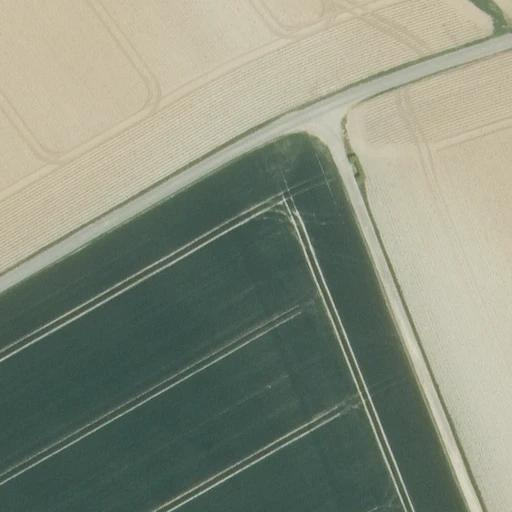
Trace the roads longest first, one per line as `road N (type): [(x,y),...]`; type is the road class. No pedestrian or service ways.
road 1 (unclassified): [(511,44),(380,85),(260,136),(0,285)]
road 2 (track): [(324,110),(470,511)]
